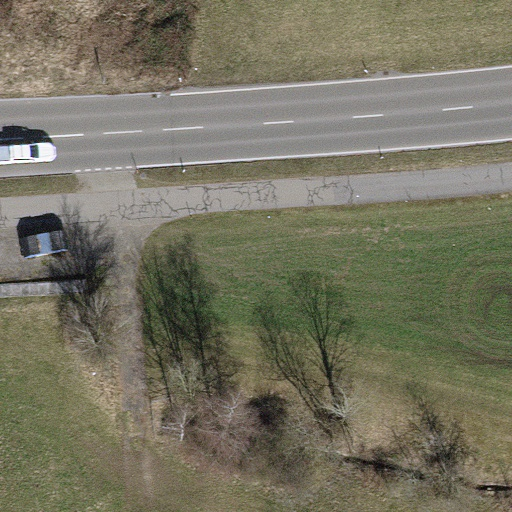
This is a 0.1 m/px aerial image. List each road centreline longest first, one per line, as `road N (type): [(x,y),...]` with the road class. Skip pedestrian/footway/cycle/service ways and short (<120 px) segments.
road 1 (secondary): [(0,138),(511,102)]
road 2 (track): [(115,273),(125,428)]
